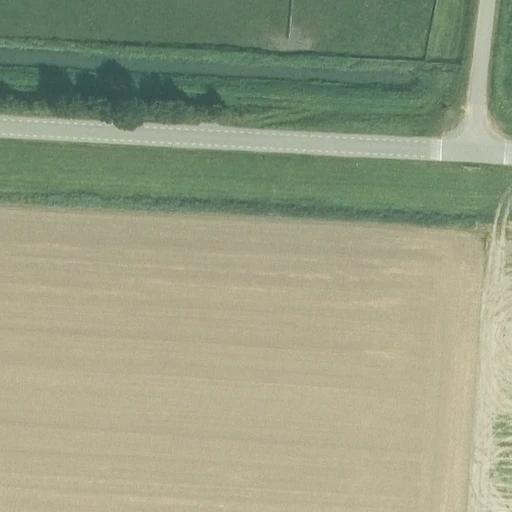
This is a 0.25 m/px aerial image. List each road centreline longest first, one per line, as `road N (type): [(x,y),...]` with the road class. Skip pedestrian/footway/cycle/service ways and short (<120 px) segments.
road 1 (tertiary): [(471,151),(0,127)]
road 2 (unclassified): [(471,151),(487,0)]
